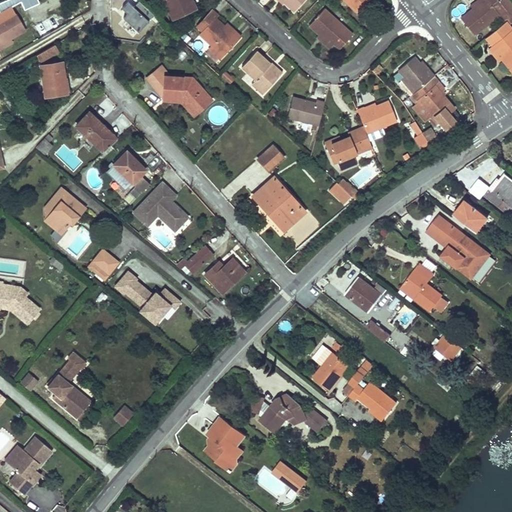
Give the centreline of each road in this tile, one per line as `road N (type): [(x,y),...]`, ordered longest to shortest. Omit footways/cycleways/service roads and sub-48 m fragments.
road 1 (residential): [(294,285),(103,71),(101,0)]
road 2 (residential): [(93,511),(294,285)]
road 3 (residential): [(294,285),(369,214),(509,119)]
road 4 (residential): [(243,0),(315,65),(336,68),(357,63),(420,9)]
road 5 (track): [(409,511),(511,391)]
road 6 (residential): [(509,119),(420,9)]
